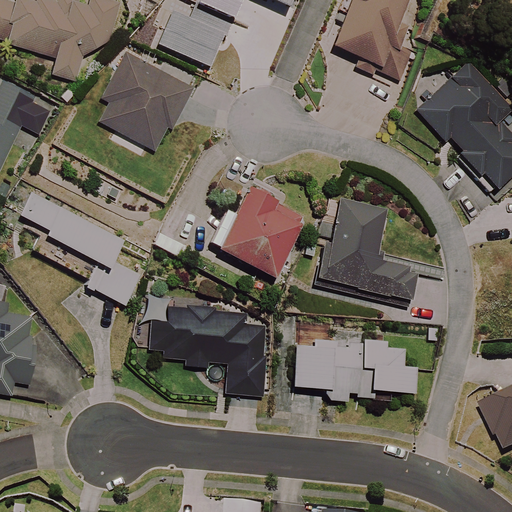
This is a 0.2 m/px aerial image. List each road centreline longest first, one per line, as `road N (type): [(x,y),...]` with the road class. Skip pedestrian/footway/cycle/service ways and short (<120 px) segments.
road 1 (residential): [(419,477),(458,348),(460,304),(443,218),(419,182),(391,162),(255,121)]
road 2 (residential): [(0,459),(113,442),(419,477)]
